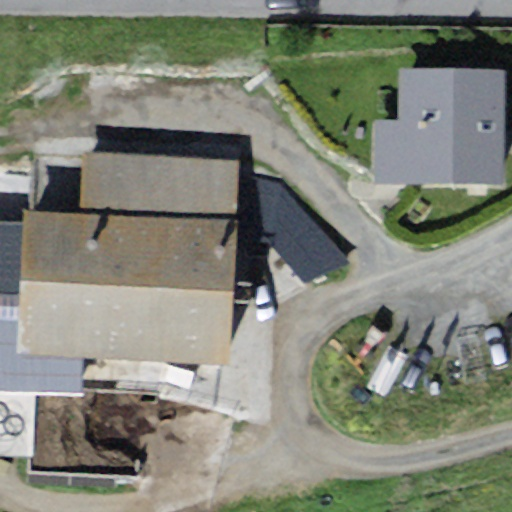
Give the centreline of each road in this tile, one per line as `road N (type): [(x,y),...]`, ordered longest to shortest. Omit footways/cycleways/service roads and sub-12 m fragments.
road 1 (track): [(511,218),(325,309),(300,337),(289,371),(301,427),(320,448),(358,460),(511,436)]
road 2 (unknown): [(257,128),(349,218),(389,275)]
